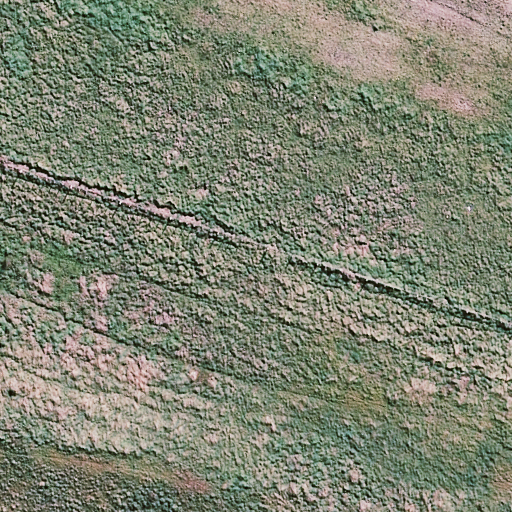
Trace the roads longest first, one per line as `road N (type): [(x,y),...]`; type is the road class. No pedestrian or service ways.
road 1 (secondary): [(0,125),(511,295)]
road 2 (secondary): [(511,461),(0,299)]
